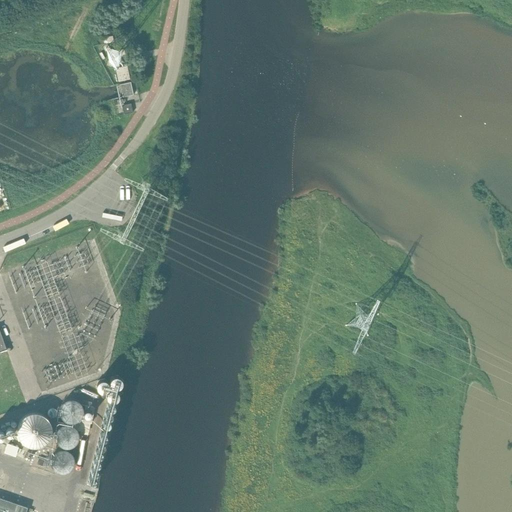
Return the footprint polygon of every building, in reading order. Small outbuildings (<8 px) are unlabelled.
[(127,66),(115,68),(118,82),(130,79),(127,66)] [(133,95),(131,82),(118,85),(120,97),(133,95)] [(124,114),(132,112),(131,103),(122,105),(124,114)] [(110,383),(111,384),(112,385),(113,386),(114,387),(115,387),(116,387),(118,387),(119,387),(120,386),(121,385),(122,384),(122,383),(123,382),(123,380),(122,379),(122,378),(121,377),(120,376),(119,375),(117,375),(116,375),(115,375),(114,375),(112,376),(112,377),(111,378),(110,379),(110,381),(110,382),(110,383)] [(109,386),(109,384),(109,383),(109,382),(108,381),(107,380),(106,379),(105,379),(104,379),(103,379),(102,379),(100,379),(99,380),(99,381),(98,382),(97,383),(97,384),(97,385),(97,386),(98,388),(98,389),(99,389),(100,390),(101,391),(102,391),(104,391),(105,391),(106,390),(107,390),(108,389),(109,388),(109,387),(109,386)] [(108,398),(109,399),(110,400),(111,400),(113,400),(114,400),(115,400),(117,399),(118,399),(118,398),(119,396),(119,395),(119,394),(119,392),(119,391),(118,390),(117,389),(116,388),(114,388),(113,388),(112,388),(110,389),(109,389),(108,390),(108,391),(107,393),(107,394),(107,395),(107,397),(108,398)] [(45,447),(54,436),(68,447),(58,450),(56,453),(54,465),(63,472),(69,470),(75,462),(76,461),(71,447),(80,444),(84,422),(83,418),(86,414),(86,410),(83,400),(73,398),(65,401),(55,414),(36,411),(24,415),(19,421),(17,430),(20,437),(34,449),(33,456),(37,459),(44,451),(45,447)] [(7,432),(7,433),(7,434),(8,435),(8,436),(9,436),(10,437),(11,437),(12,437),(13,436),(14,436),(15,435),(15,434),(15,433),(16,432),(15,431),(15,430),(14,429),(13,428),(12,428),(11,428),(10,428),(9,428),(8,429),(7,430),(7,431),(7,432)] [(16,457),(19,447),(8,443),(5,453),(16,457)] [(45,460),(39,458),(36,464),(42,467),(45,460)] [(91,481),(102,480),(101,467),(90,468),(91,481)] [(0,511),(25,511),(27,508),(18,504),(0,498),(0,511)]
